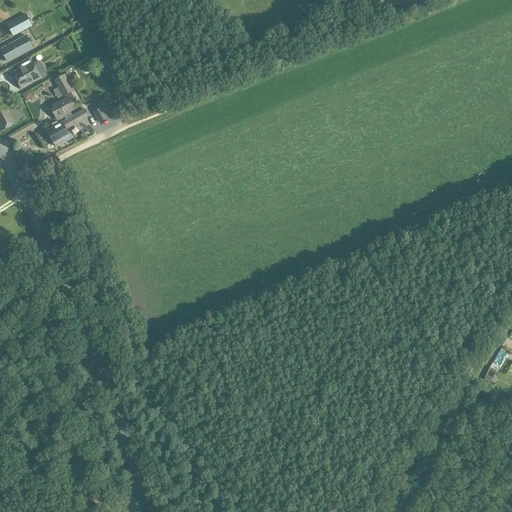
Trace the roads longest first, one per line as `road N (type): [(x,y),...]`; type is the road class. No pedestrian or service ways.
road 1 (unclassified): [(133,511),(131,444),(0,148)]
road 2 (track): [(386,511),(511,325)]
